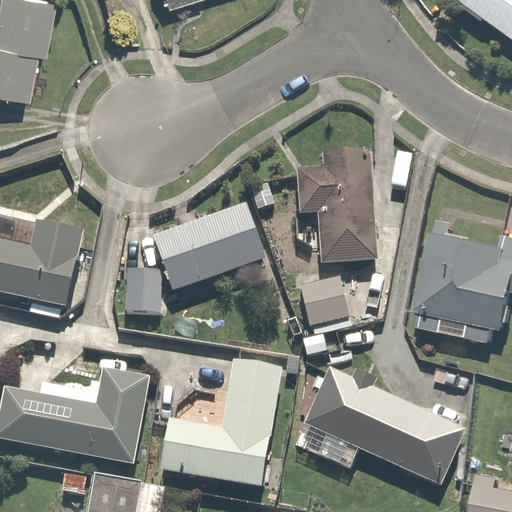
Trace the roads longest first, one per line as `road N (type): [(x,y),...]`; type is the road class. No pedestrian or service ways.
road 1 (residential): [(361,25),(228,101),(147,132)]
road 2 (residential): [(361,25),(432,100),(511,136)]
